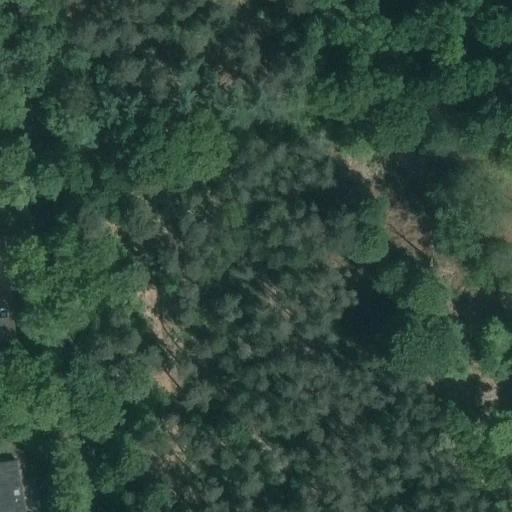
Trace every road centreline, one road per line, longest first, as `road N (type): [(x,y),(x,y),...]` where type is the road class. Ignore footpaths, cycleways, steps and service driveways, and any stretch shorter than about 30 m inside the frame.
road 1 (unclassified): [(82,511),(0,33)]
road 2 (track): [(511,88),(188,120)]
